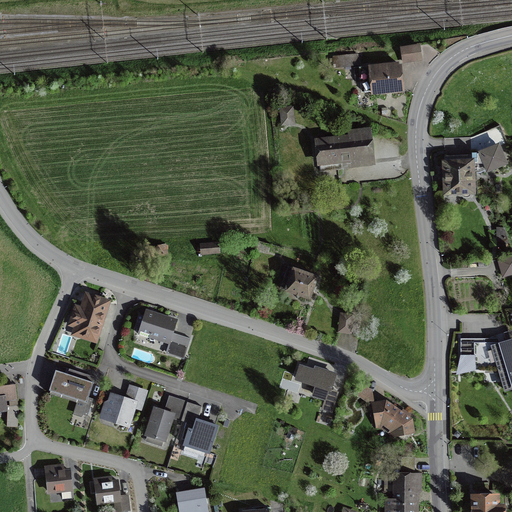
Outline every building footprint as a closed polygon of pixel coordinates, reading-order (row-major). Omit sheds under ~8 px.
[(402,48),(404,62),(421,60),(419,45),(402,48)] [(357,55),(333,57),(335,68),(350,66),(350,65),(358,64),(357,55)] [(364,82),(365,92),(402,88),(400,69),(399,69),(398,63),(369,66),(369,67),(359,68),(361,80),(370,79),(370,81),(364,82)] [(282,118),(293,117),(292,108),(281,109),(282,118)] [(370,136),(360,137),(359,132),(348,133),(349,138),(318,142),(321,171),(340,169),(339,162),(341,161),(372,157),(370,136)] [(472,194),(472,191),(471,164),(484,163),(488,171),(506,164),(499,145),(480,152),(481,154),(477,154),(477,153),(472,153),(472,155),(445,156),(446,192),(461,192),(461,194),(462,195),(463,196),(464,197),(465,197),(466,198),(467,198),(468,198),(469,197),(470,196),(471,196),(471,195),(472,194)] [(508,229),(500,229),(500,242),(508,242),(508,229)] [(202,245),(203,253),(218,252),(217,244),(202,245)] [(168,248),(168,246),(165,245),(158,247),(154,253),(159,257),(162,253),(167,252),(166,248),(168,248)] [(511,273),(511,256),(499,260),(504,276),(511,273)] [(297,299),(302,296),(309,299),(317,277),(288,267),(280,288),(295,294),(297,299)] [(97,314),(101,300),(87,295),(82,309),(77,308),(72,324),(84,328),(82,336),(96,340),(104,316),(97,314)] [(176,322),(146,312),(140,331),(141,331),(140,334),(149,337),(150,335),(170,341),(176,322)] [(352,316),(342,314),(340,331),(350,332),(352,316)] [(175,335),(169,354),(184,359),(190,340),(175,335)] [(485,364),(497,364),(503,383),(511,383),(511,343),(501,347),(499,342),(485,342),(485,338),(461,338),(461,370),(485,370),(485,364)] [(330,390),(335,375),(317,369),(316,372),(301,367),(297,379),(317,385),(314,395),(325,398),(328,389),(330,390)] [(56,370),(49,390),(86,402),(83,415),(88,416),(93,399),(89,397),(93,382),(85,380),(87,374),(69,369),(68,374),(56,370)] [(15,384),(4,386),(0,386),(0,412),(8,411),(6,400),(17,399),(15,384)] [(112,395),(105,418),(128,425),(134,406),(141,409),(147,392),(133,387),(129,400),(112,395)] [(393,431),(394,436),(414,433),(412,419),(386,401),(373,404),(372,404),(376,423),(381,422),(393,431)] [(155,407),(146,435),(165,441),(174,414),(155,407)] [(217,425),(197,419),(194,430),(190,429),(185,445),(208,453),(217,425)] [(71,497),(70,489),(71,489),(69,470),(58,471),(58,467),(46,468),(49,491),(62,490),(62,497),(64,498),(71,497)] [(421,491),(421,473),(386,473),(386,485),(397,486),(397,499),(386,499),(385,511),(418,511),(418,499),(414,499),(414,491),(421,491)] [(95,479),(94,479),(97,503),(98,503),(120,500),(122,511),(130,510),(128,495),(120,496),(118,481),(112,482),(112,477),(111,477),(95,479)] [(184,508),(184,511),(208,511),(207,504),(205,504),(203,490),(178,494),(181,509),(184,508)] [(482,497),(474,497),(473,511),(501,511),(502,506),(497,506),(497,497),(488,497),(488,493),(482,493),(482,497)]
